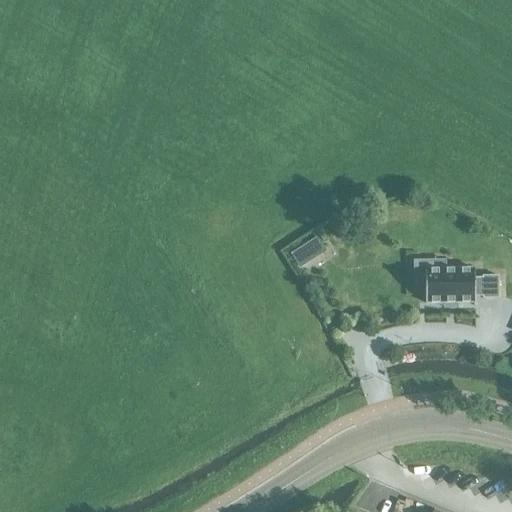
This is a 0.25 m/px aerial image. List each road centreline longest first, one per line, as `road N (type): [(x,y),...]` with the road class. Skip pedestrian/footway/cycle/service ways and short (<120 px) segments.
road 1 (residential): [(0,331),(25,337),(59,328),(250,224),(268,210),(282,122)]
road 2 (secondary): [(236,511),(363,438),(397,427),(447,423),(511,441)]
road 3 (residential): [(282,122),(458,94),(511,116)]
road 4 (residential): [(282,122),(167,0)]
